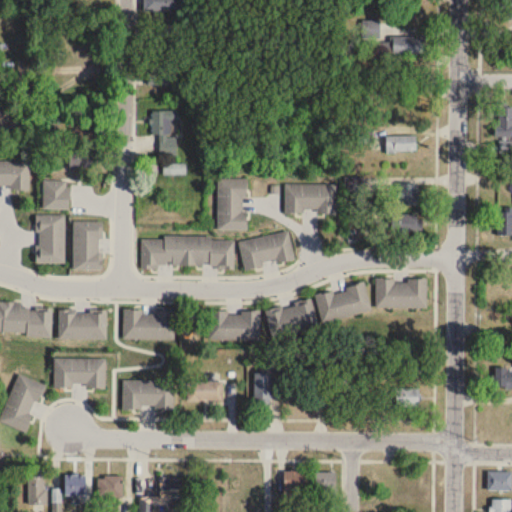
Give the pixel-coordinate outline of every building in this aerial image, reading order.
[(173,0),(143,0),(144,13),(174,13),(173,0)] [(511,0),(502,0),(503,20),(511,19),(511,0)] [(422,53),(422,36),(391,36),(391,53),(422,53)] [(169,85),(169,64),(147,64),(147,85),(169,85)] [(511,106),(495,106),(495,137),(511,137),(511,106)] [(152,135),(160,135),(159,155),(176,156),(177,136),(172,136),(172,121),(177,121),(178,111),(152,111),(152,135)] [(416,135),(385,135),(385,151),(416,151),(416,135)] [(511,140),(499,140),(499,154),(511,154),(511,140)] [(0,159),(0,189),(30,190),(30,160),(0,159)] [(166,166),(167,175),(185,174),(185,165),(166,166)] [(218,231),(246,231),(246,179),(218,179),(218,231)] [(42,211),(69,211),(69,180),(42,180),(42,211)] [(418,205),(418,183),(396,183),(396,205),(418,205)] [(284,214),(336,214),(336,185),(284,185),(284,214)] [(511,210),(497,211),(497,236),(511,235),(511,210)] [(418,231),(418,213),(399,213),(399,231),(418,231)] [(65,263),(65,214),(37,214),(37,263),(65,263)] [(102,270),(102,221),(73,221),(73,270),(102,270)] [(244,269),(294,261),(289,232),(239,240),(244,269)] [(141,237),(141,267),(234,268),(235,238),(141,237)] [(376,307),(427,307),(427,277),(376,277),(376,307)] [(312,292),(320,321),(370,308),(362,278),(353,281),(353,282),(344,285),(345,288),(332,292),(331,288),(318,292),(318,290),(312,292)] [(263,308),(271,337),(317,324),(309,295),(292,300),(293,303),(280,307),(279,303),(263,308)] [(0,333),(53,334),(53,302),(0,301),(0,333)] [(207,307),(207,337),(258,338),(259,307),(249,307),(249,309),(239,309),(239,312),(226,312),(226,309),(213,308),(213,307),(207,307)] [(107,309),(59,308),(59,338),(107,339),(107,309)] [(175,309),(124,309),(124,340),(175,340),(175,309)] [(105,387),(105,357),(54,357),(54,387),(105,387)] [(329,418),(349,419),(350,361),(330,361),(329,418)] [(511,366),(495,367),(495,386),(511,386),(511,366)] [(27,431),(44,383),(17,373),(0,422),(27,431)] [(271,373),(254,373),(254,404),(271,404),(271,373)] [(122,409),(174,409),(174,380),(122,380),(122,409)] [(187,400),(223,400),(223,381),(187,381),(187,400)] [(419,387),(396,387),(396,407),(419,407),(419,387)] [(387,390),(377,389),(376,406),(386,407),(387,390)] [(284,470),(284,498),(302,498),(302,470),(284,470)] [(46,504),(45,471),(28,471),(28,504),(46,504)] [(335,471),(316,471),(316,491),(335,491),(335,471)] [(424,471),(395,471),(395,500),(418,500),(418,483),(424,483),(424,471)] [(511,471),(487,471),(487,490),(511,490),(511,471)] [(86,494),(86,474),(65,474),(65,494),(86,494)] [(122,475),(102,475),(102,496),(122,496),(122,475)] [(139,511),(152,511),(153,504),(172,504),(172,499),(182,498),(182,478),(159,478),(159,496),(139,496),(139,511)] [(510,511),(511,499),(492,498),(491,511),(510,511)]
